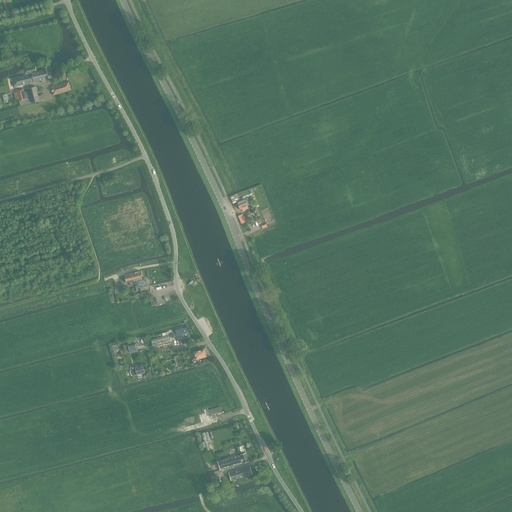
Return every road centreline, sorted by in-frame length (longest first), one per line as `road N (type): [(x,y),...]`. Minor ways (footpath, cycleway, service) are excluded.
road 1 (unclassified): [(301,511),(183,305),(160,194),(64,0)]
road 2 (tertiary): [(359,511),(122,0)]
